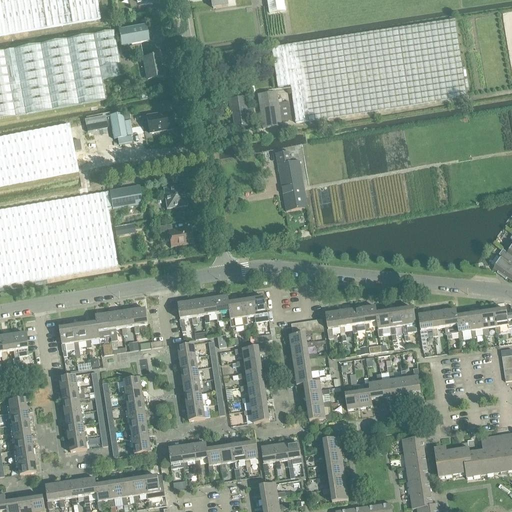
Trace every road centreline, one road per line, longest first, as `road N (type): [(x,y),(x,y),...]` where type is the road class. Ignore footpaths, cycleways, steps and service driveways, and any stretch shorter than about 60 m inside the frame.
road 1 (tertiary): [(511,295),(265,268),(226,272)]
road 2 (tertiary): [(226,272),(182,0)]
road 3 (residential): [(0,312),(226,272)]
